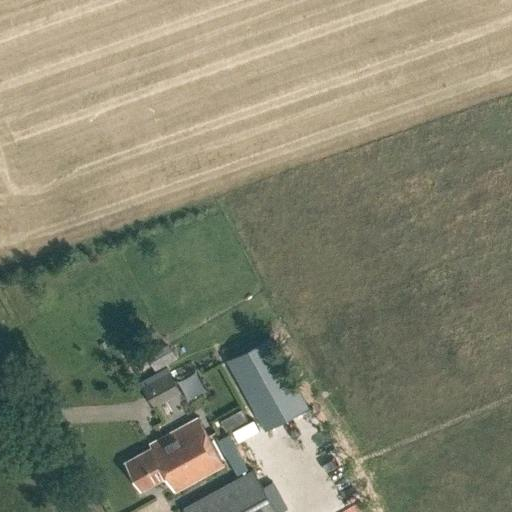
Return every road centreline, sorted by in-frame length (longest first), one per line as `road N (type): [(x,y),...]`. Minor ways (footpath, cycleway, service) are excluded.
road 1 (track): [(511,398),(331,472)]
road 2 (tertiary): [(79,511),(0,368)]
